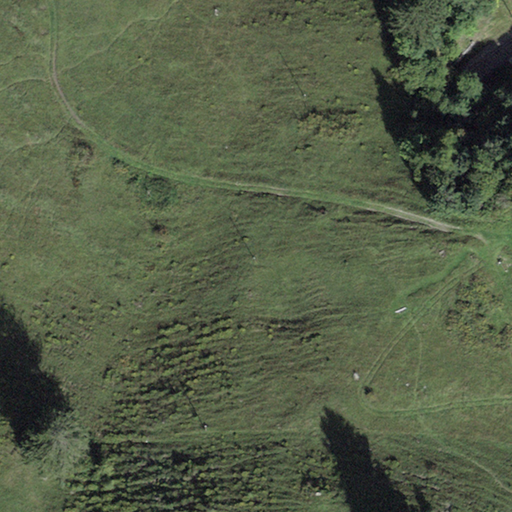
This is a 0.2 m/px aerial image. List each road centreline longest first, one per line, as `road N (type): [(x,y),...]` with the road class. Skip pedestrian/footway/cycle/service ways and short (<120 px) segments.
road 1 (track): [(48,0),(56,92),(89,137),(111,152),(188,183),(381,207),(511,248)]
road 2 (track): [(419,422),(377,414),(365,396),(368,379),(453,281),(511,256)]
